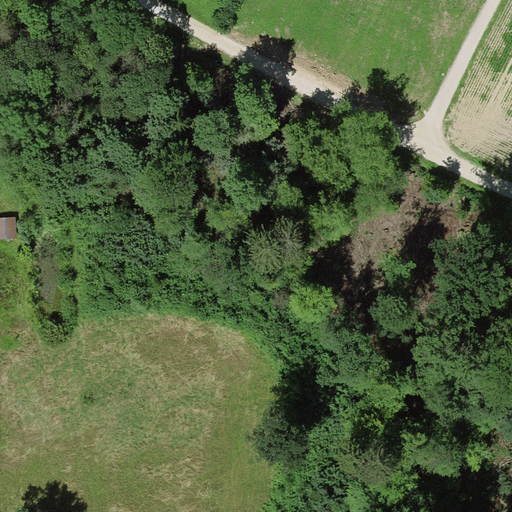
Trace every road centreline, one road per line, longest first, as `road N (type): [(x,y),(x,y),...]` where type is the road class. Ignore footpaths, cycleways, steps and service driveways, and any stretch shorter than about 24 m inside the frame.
road 1 (track): [(146,0),(511,188)]
road 2 (track): [(492,0),(418,140)]
